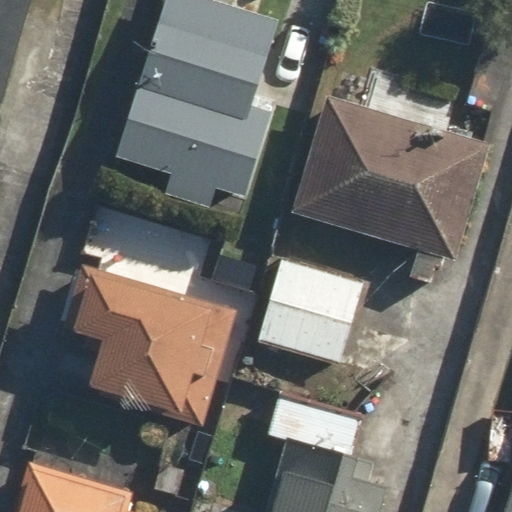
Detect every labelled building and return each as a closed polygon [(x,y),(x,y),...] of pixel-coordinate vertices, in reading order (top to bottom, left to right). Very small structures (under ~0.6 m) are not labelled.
[(0,0),(0,80),(23,0),(0,0)] [(269,28),(161,0),(156,0),(136,95),(130,93),(111,166),(156,178),(150,204),(205,219),(210,199),(243,208),(272,97),(257,93),(264,64),(291,72),(298,45),(267,37),(269,28)] [(336,106),(309,99),(278,218),(445,262),(488,99),(372,69),(368,84),(344,77),(336,106)] [(362,287),(266,263),(246,343),(342,367),(362,287)] [(77,351),(66,402),(208,433),(234,304),(72,272),(57,347),(77,351)] [(368,511),(375,480),(340,473),(350,425),(267,408),(260,440),(272,442),(256,511),(205,511),(199,511),(198,511),(368,511)] [(2,511),(114,511),(120,492),(19,460),(2,511)] [(511,511),(511,475),(500,511),(511,511)]
